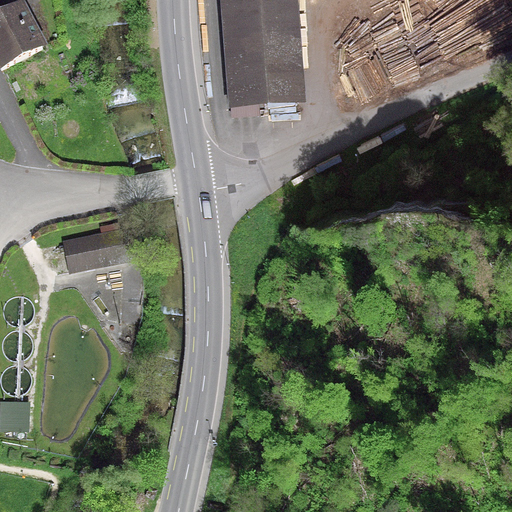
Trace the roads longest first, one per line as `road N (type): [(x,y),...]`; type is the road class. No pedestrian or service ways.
road 1 (residential): [(511,69),(397,109),(288,170),(196,201)]
road 2 (secondary): [(196,201),(208,279),(178,511)]
road 3 (secondary): [(174,0),(196,201)]
road 4 (track): [(7,195),(133,189),(193,176)]
